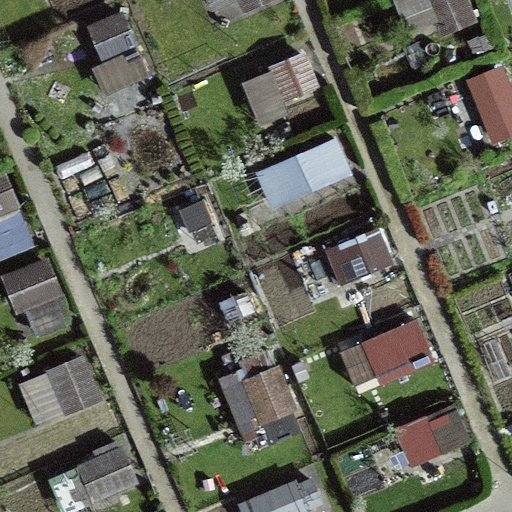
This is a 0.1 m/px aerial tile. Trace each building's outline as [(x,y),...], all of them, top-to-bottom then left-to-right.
[(207,0),(211,8),(229,0),(238,0),(243,9),(262,0),(207,0)] [(439,32),(476,16),(469,0),(393,0),(401,17),(434,3),(440,17),(434,19),(439,32)] [(122,6),(86,22),(102,58),(88,64),(101,93),(151,71),(122,6)] [(467,38),(473,53),(491,46),(486,31),(467,38)] [(403,47),(416,76),(431,70),(417,40),(403,47)] [(320,83),(305,46),(266,61),(269,66),(241,77),(259,122),(290,109),(285,97),(320,83)] [(491,140),(511,131),(511,85),(502,61),(465,76),(491,140)] [(354,173),(337,133),(256,167),(272,206),(354,173)] [(6,164),(0,166),(0,254),(34,242),(19,205),(22,204),(6,164)] [(213,218),(203,195),(177,205),(187,229),(190,227),(196,240),(216,232),(211,219),(213,218)] [(340,282),(394,259),(380,225),(367,231),(365,228),(349,235),(348,231),(336,236),(337,240),(324,246),(340,282)] [(64,292),(49,252),(1,270),(17,310),(64,292)] [(257,309),(247,285),(216,299),(226,322),(257,309)] [(434,358),(417,315),(362,337),(379,380),(434,358)] [(300,405),(279,360),(275,361),(267,343),(239,356),(242,364),(217,375),(243,431),(261,423),(270,441),(303,426),(294,408),(300,405)] [(64,411),(103,395),(85,350),(46,365),(47,368),(19,379),(36,420),(64,409),(64,411)] [(417,459),(472,436),(456,398),(401,420),(417,459)] [(381,422),(375,410),(356,418),(361,431),(381,422)] [(64,510),(139,480),(122,435),(92,447),(95,455),(49,473),(64,510)] [(396,468),(411,462),(404,446),(389,452),(396,468)] [(296,475),(237,500),(242,511),(306,511),(316,508),(314,504),(325,499),(313,473),(298,479),(296,475)]
